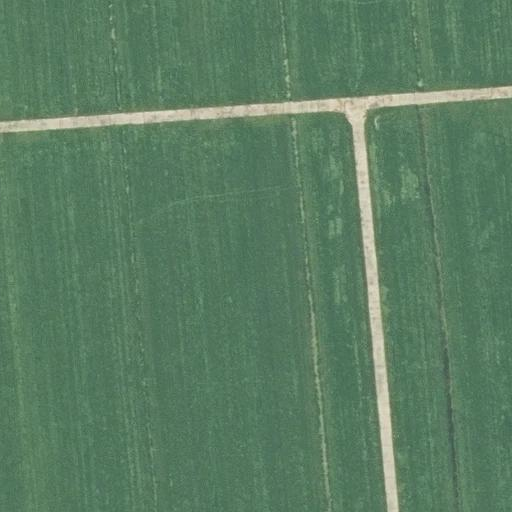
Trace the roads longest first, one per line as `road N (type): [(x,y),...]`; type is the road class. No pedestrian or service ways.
road 1 (track): [(390,511),(353,104)]
road 2 (track): [(0,127),(353,104)]
road 3 (track): [(353,104),(511,92)]
